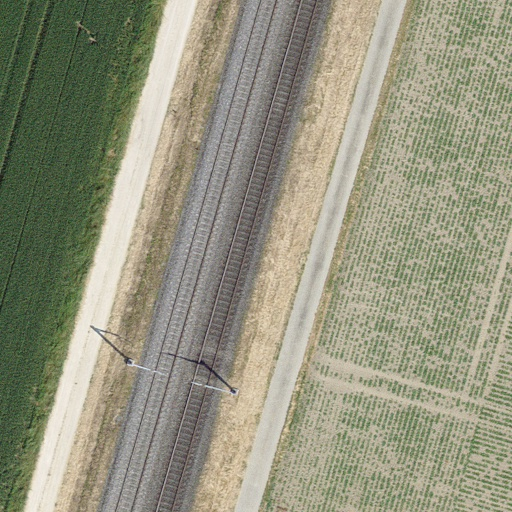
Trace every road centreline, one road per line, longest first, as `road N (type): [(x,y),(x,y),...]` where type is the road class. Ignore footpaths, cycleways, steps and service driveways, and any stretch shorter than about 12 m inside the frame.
road 1 (track): [(247,511),(395,0)]
road 2 (track): [(185,0),(39,511)]
